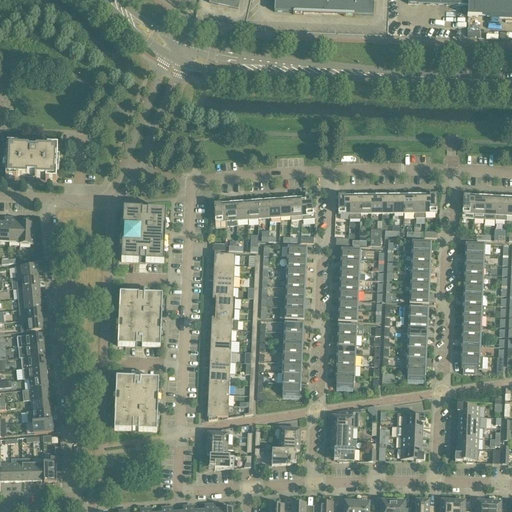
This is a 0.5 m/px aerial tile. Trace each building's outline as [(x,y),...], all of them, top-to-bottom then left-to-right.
[(209,0),(209,4),(238,10),(240,0),(209,0)] [(323,0),(273,0),(273,12),(291,13),(296,15),(300,13),(323,14),(323,0)] [(323,0),(323,14),(339,15),(340,16),(340,17),(352,18),(352,16),(371,16),(371,0),(323,0)] [(511,0),(407,0),(408,5),(467,7),(467,17),(511,19),(511,0)] [(57,158),(57,148),(47,147),(46,150),(36,149),(36,150),(28,150),(28,149),(17,148),(17,146),(7,145),(6,156),(8,156),(7,169),(6,169),(5,180),(16,180),(16,178),(27,178),(29,180),(32,180),(34,179),(45,179),(45,182),(56,182),(56,171),(55,171),(55,158),(57,158)] [(425,219),(425,214),(425,196),(414,197),(414,215),(414,220),(425,219)] [(436,196),(425,196),(425,214),(436,214),(436,196)] [(338,215),(350,215),(349,197),(338,197),(338,215)] [(360,197),(349,197),(350,215),(349,221),(360,221),(360,215),(360,197)] [(371,197),(360,197),(360,215),(371,215),(371,197)] [(371,197),(371,215),(382,215),(382,197),(371,197)] [(393,215),(392,197),(382,197),(382,215),(393,215)] [(403,215),(403,197),(392,197),(393,215),(403,215)] [(414,215),(414,197),(403,197),(403,215),(414,215)] [(473,220),(473,215),(474,197),(463,197),(462,220),(473,220)] [(473,220),(484,221),(484,216),(485,198),(474,197),(473,215),(473,220)] [(495,221),(495,217),(496,199),(485,198),(484,216),(484,221),(495,221)] [(302,217),(300,199),(290,200),(291,218),(291,222),(302,221),(302,217)] [(313,214),(312,199),(300,199),(302,217),(302,221),(315,220),(314,214),(313,214)] [(507,199),(496,199),(495,217),(495,221),(506,222),(506,217),(507,199)] [(279,201),(280,219),(291,218),(290,200),(279,201)] [(268,202),(269,220),(280,219),(279,201),(268,202)] [(257,203),(259,221),(269,220),(268,202),(257,203)] [(236,204),(237,222),(248,221),(247,203),(236,204)] [(247,203),(248,221),(259,221),(257,203),(247,203)] [(237,222),(236,204),(225,205),(226,223),(227,228),(237,228),(237,222)] [(214,206),(215,224),(226,223),(225,205),(214,206)] [(164,248),(165,230),(165,229),(162,229),(163,225),(165,225),(166,212),(148,212),(148,211),(147,211),(147,212),(142,212),(142,211),(141,211),(123,210),(123,223),(125,224),(125,227),(122,227),(122,240),(125,240),(124,245),(122,245),(121,246),(124,246),(124,250),(122,250),(121,263),(139,264),(140,264),(140,255),(145,255),(145,264),(163,265),(164,248)] [(0,243),(9,243),(10,222),(10,218),(5,218),(4,224),(0,223),(0,243)] [(20,245),(20,224),(20,225),(15,225),(15,218),(10,218),(10,222),(9,243),(19,244),(19,245),(20,245)] [(32,225),(20,224),(20,245),(33,246),(33,234),(31,234),(32,225)] [(412,243),(411,253),(430,254),(431,253),(429,253),(431,243),(412,243)] [(465,255),(465,256),(484,257),(484,246),(465,245),(466,255),(465,255)] [(305,259),(307,249),(287,248),(287,259),(306,259),(305,259)] [(360,262),(360,251),(341,250),(342,260),(340,260),(340,261),(360,262)] [(411,263),(430,265),(430,264),(428,263),(430,254),(411,253),(411,263)] [(215,267),(234,268),(235,256),(215,256),(215,259),(217,259),(217,261),(215,261),(215,267)] [(484,267),(484,257),(465,256),(466,265),(464,265),(464,266),(484,267)] [(287,259),(286,269),(306,270),(306,269),(304,269),(306,259),(287,259)] [(359,273),(360,262),(340,261),(342,270),(340,271),(340,272),(359,273)] [(428,273),(430,265),(411,263),(410,274),(430,275),(430,274),(428,273)] [(15,269),(16,280),(22,279),(38,278),(37,266),(15,269)] [(483,277),(484,267),(464,266),(465,275),(464,275),(464,277),(483,277)] [(215,275),(214,278),(234,278),(234,268),(215,267),(215,272),(216,272),(216,275),(215,275)] [(306,270),(286,269),(286,279),(305,280),(305,279),(304,279),(306,270)] [(359,273),(340,272),(341,281),(339,281),(340,282),(359,283),(359,273)] [(430,275),(410,274),(410,284),(429,285),(429,284),(428,284),(430,275)] [(483,287),(483,277),(464,277),(465,285),(463,286),(483,287)] [(38,278),(22,279),(16,280),(17,291),(23,290),(39,288),(38,278)] [(214,288),(233,289),(234,278),(214,278),(214,280),(216,280),(216,283),(214,283),(214,288)] [(286,279),(286,289),(305,290),(305,289),(303,289),(305,280),(286,279)] [(358,293),(359,283),(340,282),(341,291),(339,291),(339,292),(358,293)] [(410,284),(409,294),(429,295),(429,294),(427,294),(429,285),(410,284)] [(463,296),(482,297),(483,287),(463,286),(465,295),(463,296)] [(39,288),(23,290),(17,291),(18,301),(24,301),(40,299),(39,288)] [(214,296),(213,299),(235,300),(233,300),(233,289),(214,288),(214,294),(215,294),(215,296),(214,296)] [(305,290),(286,289),(285,299),(304,300),(305,300),(303,299),(305,290)] [(339,302),(358,303),(358,293),(339,292),(340,301),(339,301),(339,302)] [(429,295),(409,294),(409,305),(428,306),(428,304),(427,304),(429,295)] [(161,332),(162,314),(162,313),(159,313),(159,309),(162,309),(162,297),(144,296),(144,295),(143,295),(143,297),(138,296),(138,295),(120,295),(119,308),(122,308),(122,312),(119,312),(118,324),(121,324),(121,329),(118,329),(118,330),(121,330),(121,334),(118,334),(117,347),(135,348),(136,348),(136,339),(142,339),(141,349),(142,349),(142,348),(160,349),(161,332)] [(482,307),(482,297),(463,296),(464,306),(462,306),(482,307)] [(40,299),(24,301),(18,301),(18,312),(41,310),(40,299)] [(215,310),(234,311),(235,300),(213,299),(215,300),(215,305),(217,305),(216,310),(215,310)] [(285,299),(285,310),(304,311),(304,310),(302,309),(304,300),(285,299)] [(357,313),(358,303),(339,302),(340,311),(338,311),(338,313),(357,313)] [(481,318),(482,307),(462,306),(464,316),(462,316),(462,317),(481,318)] [(428,319),(426,318),(428,309),(404,308),(404,318),(428,319)] [(41,310),(18,312),(19,323),(26,322),(42,321),(41,310)] [(213,320),(213,321),(234,322),(234,311),(215,310),(216,310),(216,315),(215,315),(215,320),(213,320)] [(304,311),(285,310),(284,320),(304,321),(304,320),(302,320),(304,311)] [(357,323),(357,313),(338,313),(339,322),(338,321),(338,323),(357,323)] [(481,328),(481,318),(462,317),(463,326),(462,326),(462,327),(481,328)] [(427,329),(426,328),(428,319),(404,318),(403,328),(408,329),(427,329)] [(42,321),(26,322),(19,323),(21,334),(27,333),(43,332),(42,321)] [(234,322),(213,321),(212,323),(214,324),(214,326),(212,326),(212,331),(231,332),(238,333),(238,322),(234,322)] [(303,324),(284,323),(284,334),(303,335),(303,334),(301,334),(303,324)] [(403,324),(392,324),(393,332),(403,332),(403,324)] [(337,336),(356,337),(363,337),(363,327),(337,326),(339,336),(337,336)] [(480,338),(481,328),(462,327),(463,336),(461,337),(461,338),(480,338)] [(427,339),(425,339),(427,329),(408,329),(408,339),(427,340),(427,339)] [(212,340),(212,342),(231,343),(231,332),(212,331),(212,337),(213,337),(213,340),(212,340)] [(303,344),(301,344),(303,335),(284,334),(283,344),(302,345),(303,344)] [(43,336),(25,337),(17,338),(18,349),(26,348),(44,347),(43,336)] [(356,347),(356,337),(337,336),(338,346),(337,346),(337,347),(356,347)] [(480,349),(480,338),(461,338),(462,347),(461,347),(461,348),(480,349)] [(427,349),(425,349),(427,340),(408,339),(407,349),(426,350),(427,349)] [(231,343),(212,342),(212,345),(213,345),(213,348),(211,348),(211,353),(231,354),(231,343)] [(246,351),(246,354),(251,354),(251,353),(255,353),(256,344),(251,344),(251,351),(246,351)] [(302,355),(300,354),(302,345),(283,344),(283,354),(302,355)] [(44,347),(26,348),(18,349),(19,360),(21,360),(27,359),(45,358),(44,347)] [(336,357),(356,358),(356,347),(337,347),(338,356),(336,356),(336,357)] [(480,358),(480,349),(461,348),(462,357),(460,357),(460,358),(480,358)] [(426,359),(424,359),(426,350),(407,349),(407,359),(426,360),(426,359)] [(211,361),(211,364),(230,365),(231,354),(211,353),(211,359),(212,359),(212,361),(211,361)] [(302,365),(300,364),(302,355),(283,354),(282,365),(302,365)] [(355,368),(356,358),(336,357),(337,366),(336,366),(336,367),(355,368)] [(45,358),(27,359),(21,360),(22,370),(46,368),(45,358)] [(480,358),(460,358),(460,364),(461,364),(461,370),(482,371),(482,359),(480,358)] [(426,369),(424,369),(426,360),(407,359),(406,369),(426,370),(426,369)] [(210,369),(210,375),(230,375),(230,365),(211,364),(211,367),(212,367),(212,369),(210,369)] [(301,375),(300,375),(302,365),(282,365),(282,375),(301,376),(301,375)] [(335,377),(355,378),(355,368),(336,367),(337,376),(335,376),(335,377)] [(47,379),(46,368),(22,370),(23,381),(29,381),(47,379)] [(424,376),(425,376),(426,370),(406,369),(406,375),(407,375),(407,382),(424,382),(424,376)] [(230,375),(210,375),(210,380),(211,380),(211,383),(210,383),(210,385),(229,386),(230,375)] [(301,385),(299,385),(301,376),(282,375),(281,385),(301,386),(301,385)] [(354,384),(355,378),(335,377),(335,383),(336,383),(336,389),(353,390),(353,384),(354,384)] [(48,390),(47,379),(29,381),(30,391),(48,390)] [(157,416),(158,398),(158,381),(140,380),(139,389),(134,389),(135,380),(134,380),(116,379),(115,392),(118,392),(118,396),(115,396),(115,397),(118,397),(118,402),(115,402),(114,415),(117,415),(117,419),(114,419),(114,431),(132,432),(132,433),(133,431),(138,432),(138,433),(138,432),(156,433),(157,420),(154,420),(154,416),(157,416)] [(384,380),(383,390),(396,390),(396,380),(384,380)] [(210,391),(209,396),(229,397),(229,386),(210,385),(210,388),(211,388),(211,391),(210,391)] [(300,392),(301,392),(301,386),(281,385),(281,391),(282,391),(282,397),(299,398),(300,392)] [(48,390),(30,391),(22,392),(23,403),(31,402),(49,401),(48,390)] [(209,404),(209,407),(228,408),(229,397),(209,396),(209,402),(211,402),(210,404),(209,404)] [(50,411),(49,401),(31,402),(32,413),(50,411)] [(459,413),(458,418),(479,419),(480,408),(464,407),(464,406),(457,406),(457,413),(459,413)] [(228,408),(209,407),(209,410),(210,410),(210,413),(209,413),(208,423),(217,422),(217,418),(228,419),(228,408)] [(51,422),(50,411),(32,413),(26,413),(27,424),(32,424),(51,422)] [(339,414),(338,418),(332,418),(332,429),(352,430),(357,430),(358,411),(339,414)] [(417,418),(402,417),(402,429),(422,429),(422,424),(424,425),(425,417),(417,417),(417,418)] [(458,418),(458,429),(479,430),(479,419),(458,418)] [(52,422),(51,422),(32,424),(33,435),(53,433),(52,422)] [(422,429),(402,429),(397,428),(396,439),(401,439),(422,440),(422,429)] [(332,439),(352,440),(352,430),(332,429),(332,439)] [(458,429),(457,440),(478,441),(479,430),(458,429)] [(300,431),(280,430),(279,441),(299,442),(300,431)] [(228,435),(208,434),(207,446),(227,446),(228,435)] [(351,451),(352,440),(332,439),(331,451),(334,451),(334,450),(351,451)] [(422,440),(401,439),(401,450),(421,451),(422,440)] [(457,440),(457,451),(478,451),(478,441),(457,440)] [(296,453),(299,453),(299,442),(279,441),(279,452),(296,453)] [(227,446),(207,446),(207,457),(210,457),(210,456),(227,457),(227,446)] [(43,464),(44,464),(44,484),(56,484),(56,473),(62,473),(62,458),(61,449),(55,449),(55,459),(50,459),(51,455),(44,455),(43,460),(43,464)] [(348,464),(348,462),(354,462),(354,451),(351,451),(334,450),(334,451),(334,461),(339,462),(339,464),(348,464)] [(400,461),(415,462),(415,463),(423,463),(423,456),(421,456),(421,451),(401,450),(400,461)] [(462,462),(466,462),(466,464),(473,465),(473,462),(477,463),(478,451),(457,451),(457,456),(455,456),(455,463),(462,463),(462,462)] [(272,452),(271,467),(290,466),(290,464),(295,464),(296,453),(279,452),(272,452)] [(210,456),(210,457),(209,468),(215,468),(215,472),(233,470),(234,457),(230,457),(227,457),(210,456)] [(33,461),(33,465),(33,483),(44,483),(44,484),(44,464),(43,464),(43,460),(33,461)] [(22,483),(22,465),(22,461),(11,461),(11,466),(12,483),(22,483)] [(22,483),(33,483),(33,465),(33,461),(22,461),(22,465),(22,483)] [(11,466),(0,466),(1,483),(12,483),(11,466)] [(408,469),(397,469),(397,477),(408,477),(408,469)] [(428,511),(429,502),(416,501),(415,511),(428,511)] [(452,511),(453,501),(452,501),(446,502),(441,502),(440,511),(452,511)] [(454,501),(453,501),(452,511),(464,511),(465,503),(459,502),(454,501)] [(344,502),(343,511),(356,511),(357,503),(344,502)] [(392,511),(393,502),(381,502),(380,511),(374,511),(392,511)] [(393,502),(392,511),(404,511),(405,503),(393,502)] [(488,511),(489,502),(488,502),(482,503),(477,503),(476,511),(488,511)] [(489,502),(488,511),(500,511),(501,504),(495,503),(490,502),(489,502)] [(305,511),(306,505),(303,505),(301,504),(300,503),(298,503),(296,503),(295,505),(292,505),(291,511),(305,511)] [(332,511),(333,504),(320,503),(319,511),(332,511)] [(368,511),(369,504),(357,503),(356,511),(368,511)]
